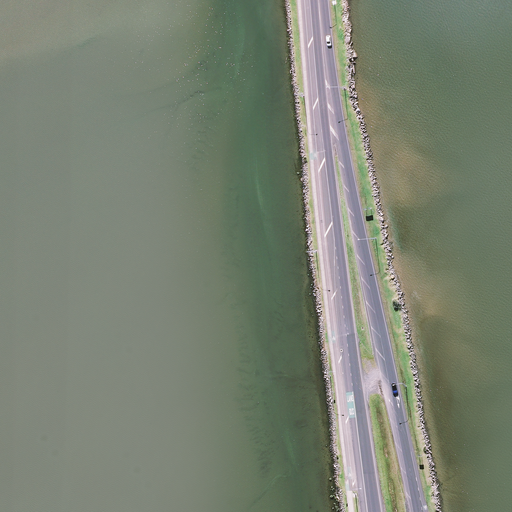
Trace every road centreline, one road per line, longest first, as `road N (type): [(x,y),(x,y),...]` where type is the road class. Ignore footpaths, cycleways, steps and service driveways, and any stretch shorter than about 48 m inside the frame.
road 1 (primary): [(332,121),(417,511)]
road 2 (primary): [(370,511),(327,143),(332,121)]
road 3 (primary): [(332,121),(318,0)]
